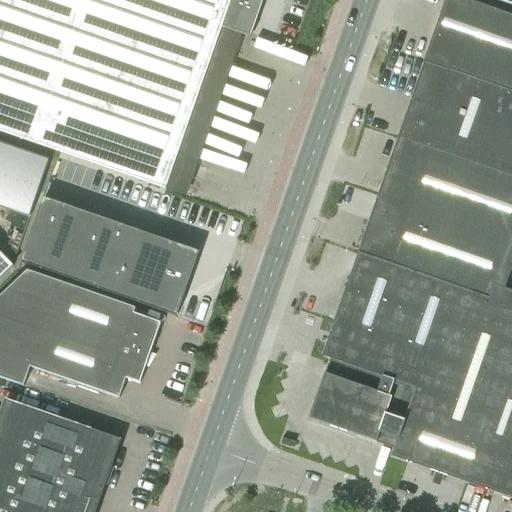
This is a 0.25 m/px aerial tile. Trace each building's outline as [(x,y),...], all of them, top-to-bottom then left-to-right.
[(0,0),(0,132),(165,190),(222,30),(250,40),(264,0),(0,0)] [(511,18),(458,0),(446,0),(297,425),(511,500),(511,308),(488,300),(508,243),(511,244),(511,18)] [(0,207),(30,218),(49,163),(0,145),(0,207)] [(43,199),(21,263),(176,317),(198,253),(43,199)] [(0,279),(13,267),(0,252),(0,279)] [(0,298),(0,379),(23,388),(30,369),(119,400),(126,380),(139,385),(161,325),(133,315),(135,310),(27,274),(0,298)] [(5,403),(0,417),(0,511),(94,511),(119,442),(5,403)]
